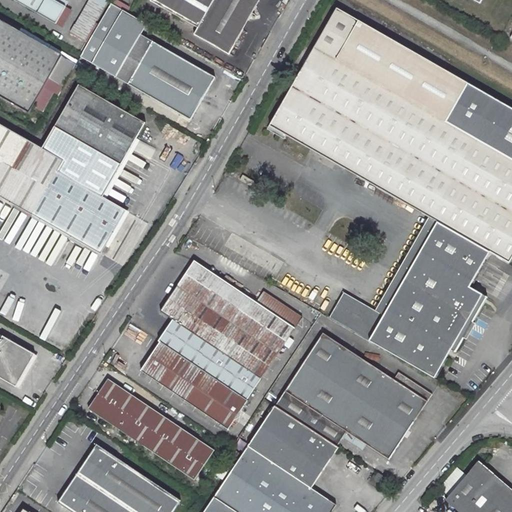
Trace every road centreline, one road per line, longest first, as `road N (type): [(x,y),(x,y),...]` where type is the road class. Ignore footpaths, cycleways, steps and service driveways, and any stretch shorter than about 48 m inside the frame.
road 1 (unclassified): [(0,489),(117,318),(305,0)]
road 2 (unknown): [(195,186),(359,283)]
road 3 (unclassified): [(394,511),(486,403)]
